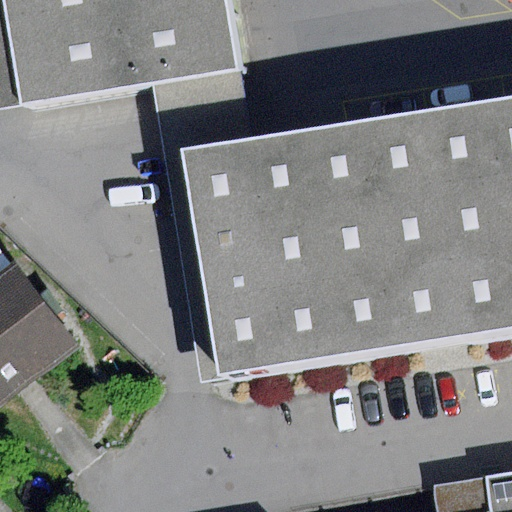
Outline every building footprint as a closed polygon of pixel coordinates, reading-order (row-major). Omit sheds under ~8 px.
[(0,0),(0,109),(21,106),(3,0),(0,0)] [(3,0),(21,106),(149,82),(242,66),(229,0),(3,0)] [(255,140),(242,66),(149,82),(201,381),(221,378),(182,152),(255,140)] [(511,102),(255,140),(182,152),(217,379),(221,378),(511,331),(511,102)] [(23,267),(0,283),(0,401),(0,402),(79,344),(23,267)] [(491,511),(511,511),(511,473),(486,478),(491,511)] [(491,511),(486,478),(434,486),(438,511),(491,511)] [(12,511),(0,498),(0,511),(12,511)]
